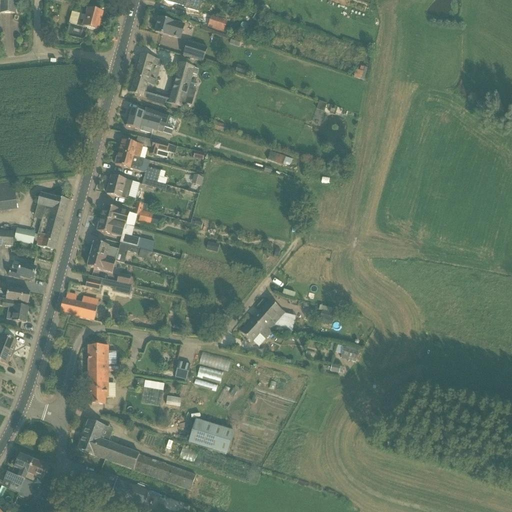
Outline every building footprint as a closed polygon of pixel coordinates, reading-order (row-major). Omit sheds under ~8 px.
[(0,0),(1,14),(15,14),(15,0),(0,0)] [(165,0),(164,2),(184,8),(184,9),(199,13),(202,0),(165,0)] [(238,10),(229,7),(226,14),(236,17),(238,10)] [(72,13),(69,24),(98,32),(103,13),(87,9),(85,16),(72,13)] [(223,35),(228,22),(205,14),(201,27),(223,35)] [(265,19),(258,15),(254,21),(261,25),(265,19)] [(185,26),(173,23),(159,19),(155,33),(181,40),(185,26)] [(82,29),(70,26),(67,35),(80,38),(83,30),(82,29)] [(203,63),(208,49),(188,42),(183,57),(203,63)] [(151,79),(156,61),(139,56),(129,94),(156,102),(158,93),(147,90),(149,85),(154,87),(156,81),(151,79)] [(193,75),(195,69),(178,64),(166,105),(184,110),(193,75)] [(250,72),(245,71),(246,69),(237,66),(235,73),(249,77),(250,72)] [(366,74),(359,71),(355,70),(353,78),(364,82),(366,74)] [(319,101),(316,109),(324,113),(327,105),(319,101)] [(142,113),(130,110),(128,119),(134,121),(133,123),(141,125),(141,124),(152,127),(152,126),(163,129),(165,124),(141,117),(142,113)] [(162,134),(163,134),(164,129),(152,126),(152,127),(141,124),(141,125),(133,123),(134,121),(128,119),(125,127),(152,135),(153,132),(162,134)] [(135,158),(140,159),(144,147),(122,141),(119,153),(134,158),(135,158)] [(167,152),(169,146),(169,145),(154,141),(150,156),(157,158),(159,150),(167,152)] [(134,158),(119,153),(115,166),(138,172),(142,160),(140,159),(135,158),(134,158)] [(270,153),(267,161),(283,166),(284,163),(291,165),(292,161),(270,153)] [(147,168),(143,180),(158,184),(161,172),(147,168)] [(133,183),(124,181),(112,177),(107,195),(128,201),(133,183)] [(197,177),(194,186),(200,187),(203,179),(197,177)] [(142,186),(156,190),(158,184),(143,180),(142,186)] [(0,185),(0,212),(19,209),(15,183),(0,185)] [(58,240),(68,202),(40,194),(37,205),(46,208),(39,231),(47,232),(46,237),(58,240)] [(130,214),(122,212),(104,207),(100,221),(116,226),(116,224),(124,225),(127,226),(130,214)] [(152,215),(141,212),(135,210),(134,215),(140,217),(138,222),(149,225),(152,215)] [(120,238),(124,225),(116,224),(116,226),(100,221),(97,232),(120,238)] [(203,224),(195,222),(194,229),(201,230),(203,224)] [(33,245),(34,241),(35,235),(36,233),(26,231),(18,229),(18,230),(15,241),(33,246),(33,245)] [(0,246),(3,247),(13,248),(14,232),(0,231),(0,246)] [(55,252),(58,240),(46,237),(47,232),(39,231),(36,242),(38,242),(37,247),(55,252)] [(138,248),(140,240),(125,236),(122,244),(138,248)] [(114,249),(94,244),(90,257),(114,263),(118,250),(114,249)] [(126,246),(124,251),(138,255),(139,250),(136,249),(126,246)] [(138,258),(151,262),(153,254),(141,250),(138,258)] [(115,264),(114,263),(90,257),(87,268),(107,273),(112,275),(115,264)] [(20,278),(33,281),(36,269),(21,265),(22,263),(13,260),(8,277),(19,280),(20,278)] [(129,286),(131,279),(119,276),(117,284),(129,286)] [(100,292),(101,285),(87,282),(85,288),(100,292)] [(23,304),(28,304),(30,294),(8,290),(6,301),(23,304)] [(63,300),(60,314),(61,314),(94,322),(97,307),(75,302),(77,297),(67,295),(66,301),(63,300)] [(0,307),(2,307),(2,308),(8,309),(6,321),(12,321),(12,322),(25,324),(28,309),(23,308),(23,304),(6,301),(4,300),(0,299),(0,307)] [(271,322),(270,323),(274,327),(292,331),(296,317),(285,315),(270,301),(260,312),(271,322)] [(271,322),(260,312),(241,334),(252,344),(259,335),(265,340),(272,333),(276,329),(274,327),(270,323),(271,322)] [(335,315),(332,314),(322,312),(320,320),(333,323),(335,315)] [(17,342),(12,341),(15,332),(0,328),(0,348),(12,352),(17,342)] [(356,363),(360,351),(344,346),(340,359),(356,363)] [(108,352),(108,347),(89,347),(89,372),(108,372),(108,365),(116,365),(116,352),(108,352)] [(0,363),(7,366),(12,352),(0,348),(0,363)] [(202,353),(199,364),(228,372),(231,360),(202,353)] [(190,366),(179,362),(175,378),(186,381),(190,366)] [(219,385),(223,375),(200,367),(197,377),(219,385)] [(108,372),(89,372),(89,405),(105,406),(105,399),(108,399),(108,373),(108,372)] [(215,392),(217,386),(195,380),(194,385),(215,392)] [(164,385),(144,382),(143,389),(162,392),(164,385)] [(166,406),(180,408),(182,399),(167,397),(166,406)] [(233,433),(195,421),(188,445),(226,456),(233,433)] [(78,451),(133,471),(139,456),(101,441),(106,428),(89,422),(78,451)] [(195,463),(198,452),(182,448),(179,459),(195,463)] [(17,462),(14,468),(21,471),(18,478),(7,473),(4,480),(22,488),(23,488),(35,462),(20,455),(20,456),(17,455),(15,461),(17,462)] [(19,494),(20,495),(33,500),(36,493),(32,491),(37,479),(42,481),(48,468),(35,462),(23,488),(22,488),(19,494)] [(166,483),(191,491),(196,476),(171,468),(166,483)] [(98,478),(83,472),(78,486),(94,491),(102,494),(101,496),(110,500),(118,479),(100,472),(98,478)] [(149,492),(119,482),(114,495),(145,506),(149,492)]
